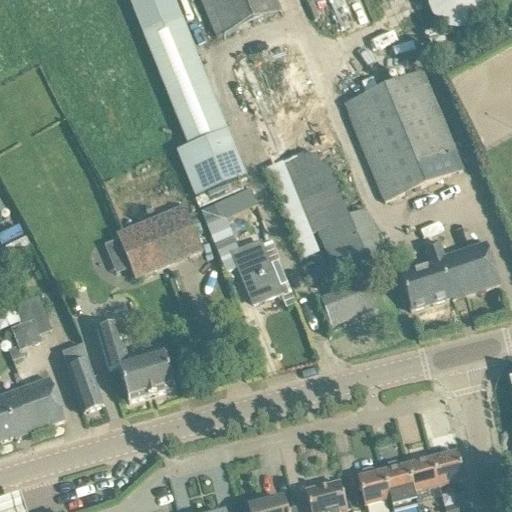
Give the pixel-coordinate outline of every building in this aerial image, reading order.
[(174,0),(127,0),(142,36),(185,142),(188,149),(228,132),(183,21),(174,0)] [(199,0),(216,40),(281,12),(275,0),(199,0)] [(487,11),(488,1),(488,0),(427,0),(428,9),(432,19),(438,26),(447,31),(457,33),(467,32),(476,27),(483,20),(487,11)] [(233,65),(231,70),(272,169),(282,165),(311,236),(317,233),(330,264),(338,282),(387,261),(338,144),(304,158),(297,142),(328,129),(323,117),(292,130),(261,53),(233,65)] [(422,76),(378,94),(372,80),(361,85),(367,99),(343,109),(384,207),(463,174),(422,76)] [(228,132),(188,149),(177,154),(195,201),(247,180),(228,132)] [(118,238),(136,282),(203,254),(185,210),(118,238)] [(223,234),(214,238),(222,257),(231,253),(223,234)] [(500,288),(494,269),(486,246),(445,260),(440,243),(423,249),(429,267),(399,277),(411,315),(452,301),(452,303),(500,288)] [(260,245),(233,256),(238,268),(244,283),(252,301),(266,295),(269,301),(282,296),(279,289),(288,285),(279,263),(269,266),(260,245)] [(52,333),(39,299),(27,304),(40,337),(52,333)] [(174,392),(168,373),(162,353),(128,364),(121,342),(126,340),(121,324),(96,332),(109,374),(119,371),(129,406),(174,392)] [(104,409),(97,391),(82,348),(62,355),(67,370),(77,398),(83,417),(104,409)] [(65,423),(58,404),(50,381),(0,399),(1,401),(0,401),(0,445),(14,440),(15,442),(65,423)] [(464,483),(457,455),(432,462),(439,490),(464,483)] [(439,490),(432,462),(406,468),(414,496),(439,490)] [(386,473),(382,474),(390,503),(392,510),(392,511),(404,511),(417,509),(416,504),(414,496),(406,468),(400,470),(399,467),(395,465),(388,467),(386,470),(386,473)] [(390,503),(382,474),(375,476),(375,473),(371,471),(363,473),(361,477),(362,480),(357,481),(364,509),(390,503)] [(351,511),(346,511),(342,497),(340,485),(305,494),(309,511),(351,511),(352,511),(351,511)] [(25,511),(19,493),(0,498),(0,511),(25,511)] [(248,509),(249,511),(296,511),(296,509),(285,511),(282,501),(248,509)]
